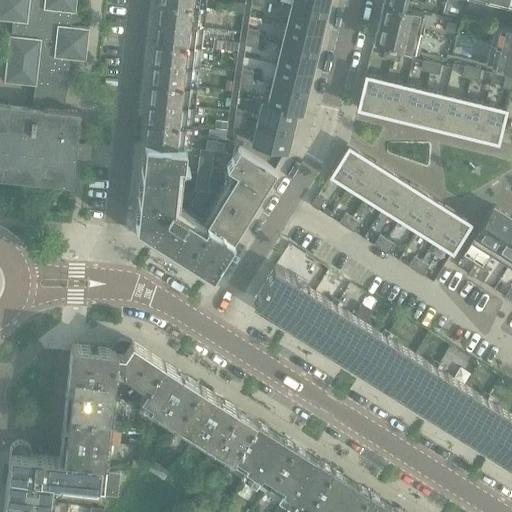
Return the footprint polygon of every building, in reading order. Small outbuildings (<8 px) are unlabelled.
[(39,180),(72,184),(75,157),(86,159),(88,143),(76,142),(80,111),(65,109),(66,97),(70,58),(85,60),(89,28),(72,26),(73,11),(75,12),(76,0),(0,0),(0,18),(13,20),(11,35),(9,34),(4,81),(35,85),(32,108),(27,107),(27,105),(26,105),(25,107),(9,105),(9,103),(8,103),(8,105),(0,103),(0,176),(4,176),(35,179),(35,180),(39,180)] [(160,0),(160,4),(205,9),(206,0),(160,0)] [(234,0),(233,12),(244,13),(245,0),(234,0)] [(327,14),(329,0),(292,0),(291,5),(327,14)] [(405,0),(383,0),(383,5),(404,10),(405,0)] [(486,0),(486,5),(505,9),(506,0),(486,0)] [(158,23),(203,28),(205,9),(160,4),(158,23)] [(322,33),(327,14),(291,5),(286,25),(322,33)] [(383,5),(378,23),(423,34),(427,15),(404,10),(383,5)] [(158,23),(155,44),(201,49),(203,28),(158,23)] [(373,43),(409,52),(410,50),(419,52),(423,34),(378,23),(373,43)] [(286,25),(281,45),(317,53),(322,33),(286,25)] [(511,30),(496,27),(491,46),(511,50),(511,30)] [(246,37),(258,39),(259,31),(248,29),(246,37)] [(226,43),(239,45),(241,32),(228,31),(226,43)] [(246,37),(245,45),(257,47),(258,39),(246,37)] [(201,49),(155,44),(153,63),(199,69),(201,49)] [(317,53),(281,45),(277,64),(312,73),(317,53)] [(490,65),(490,67),(511,71),(511,50),(491,46),(487,64),(490,65)] [(386,47),(383,58),(391,60),(394,49),(386,47)] [(394,49),(391,60),(399,62),(402,50),(394,49)] [(424,56),(421,70),(430,72),(434,58),(424,56)] [(434,58),(430,72),(439,74),(442,60),(434,58)] [(199,69),(153,63),(151,84),(197,89),(199,69)] [(312,73),(277,64),(272,84),(307,93),(312,73)] [(465,66),(462,77),(470,79),(473,68),(465,66)] [(473,68),(470,79),(479,81),(481,70),(473,68)] [(252,79),(253,71),(242,70),(241,78),(252,79)] [(358,108),(378,113),(387,80),(366,74),(358,108)] [(511,77),(506,76),(503,87),(511,89),(511,84),(511,77)] [(239,86),(251,88),(252,79),(241,78),(239,86)] [(378,113),(398,118),(406,84),(387,80),(378,113)] [(149,104),(195,109),(197,89),(151,84),(149,104)] [(267,103),(262,102),(261,103),(303,113),(307,93),(272,84),(267,103)] [(398,118),(418,123),(426,89),(406,84),(398,118)] [(418,123),(438,128),(446,94),(426,89),(418,123)] [(438,128),(458,133),(466,99),(446,94),(438,128)] [(458,133),(477,137),(486,104),(466,99),(458,133)] [(257,123),(292,131),(297,112),(302,114),(303,113),(261,103),(257,123)] [(195,109),(149,104),(147,123),(192,128),(195,109)] [(477,137),(498,143),(507,109),(486,104),(477,137)] [(236,110),(235,118),(246,120),(247,112),(236,110)] [(235,118),(233,127),(245,128),(246,120),(235,118)] [(215,131),(227,132),(228,122),(217,121),(215,131)] [(147,123),(145,143),(185,147),(190,147),(191,138),(192,128),(147,123)] [(292,131),(257,123),(251,144),(287,152),(292,131)] [(210,150),(212,150),(224,151),(227,132),(215,131),(213,130),(210,150)] [(185,147),(145,143),(135,225),(212,274),(276,170),(246,152),(239,148),(227,168),(236,174),(204,227),(174,208),(178,164),(183,164),(185,147)] [(367,157),(349,146),(330,175),(348,187),(367,157)] [(212,150),(210,150),(200,149),(196,189),(208,191),(212,150)] [(384,168),(367,157),(348,187),(365,197),(384,168)] [(401,179),(384,168),(365,197),(383,208),(401,179)] [(418,190),(401,179),(383,208),(400,219),(418,190)] [(436,201),(418,190),(400,219),(417,230),(436,201)] [(318,210),(325,200),(318,195),(311,205),(318,210)] [(453,212),(436,201),(417,230),(435,241),(453,212)] [(511,217),(494,206),(471,243),(490,255),(511,219),(511,217)] [(471,223),(453,212),(435,241),(453,252),(471,223)] [(345,213),(339,223),(346,227),(352,218),(345,213)] [(352,218),(346,227),(353,232),(359,222),(352,218)] [(511,219),(490,255),(508,267),(511,260),(511,219)] [(380,235),(374,245),(381,249),(387,239),(380,235)] [(387,239),(381,249),(388,253),(394,244),(387,239)] [(415,257),(408,266),(415,271),(422,261),(415,257)] [(422,261),(415,271),(422,275),(429,265),(422,261)] [(329,298),(274,264),(253,299),(307,333),(329,298)] [(475,264),(469,273),(476,278),(482,268),(475,264)] [(482,268),(476,278),(483,282),(489,272),(482,268)] [(307,333),(360,366),(382,332),(329,298),(307,333)] [(382,332),(360,366),(413,400),(435,365),(382,332)] [(123,371),(148,387),(164,360),(132,340),(131,342),(129,345),(127,344),(125,343),(123,343),(121,344),(119,344),(117,346),(116,347),(115,350),(111,349),(71,344),(69,372),(112,377),(113,370),(123,371)] [(150,409),(157,413),(182,372),(164,360),(148,387),(141,398),(152,406),(150,409)] [(413,400),(467,433),(488,399),(435,365),(413,400)] [(64,415),(112,420),(115,391),(111,390),(112,377),(69,372),(64,415)] [(182,372),(157,413),(176,425),(202,384),(182,372)] [(219,395),(202,384),(176,425),(194,436),(219,395)] [(194,436),(213,449),(239,407),(219,395),(194,436)] [(467,433),(511,461),(511,413),(488,399),(467,433)] [(257,419),(239,407),(213,449),(232,460),(257,419)] [(59,458),(107,464),(112,420),(64,415),(59,458)] [(276,431),(257,419),(232,460),(229,465),(248,477),(276,431)] [(295,443),(276,431),(248,477),(266,488),(295,443)] [(5,498),(52,503),(53,487),(117,494),(119,471),(106,469),(107,464),(59,458),(41,457),(41,456),(36,455),(36,456),(31,455),(32,452),(31,449),(31,447),(30,446),(28,444),(27,443),(25,442),(23,441),(21,441),(19,441),(17,442),(15,443),(13,444),(12,446),(11,448),(10,450),(10,452),(5,498)] [(295,443),(266,488),(285,500),(314,455),(295,443)] [(285,500),(304,511),(332,467),(314,455),(285,500)] [(304,511),(330,511),(351,478),(332,467),(304,511)] [(351,478),(330,511),(354,511),(370,490),(351,478)] [(370,490),(354,511),(381,511),(388,502),(370,490)] [(5,498),(3,511),(50,511),(52,503),(5,498)] [(381,511),(404,511),(388,502),(381,511)]
